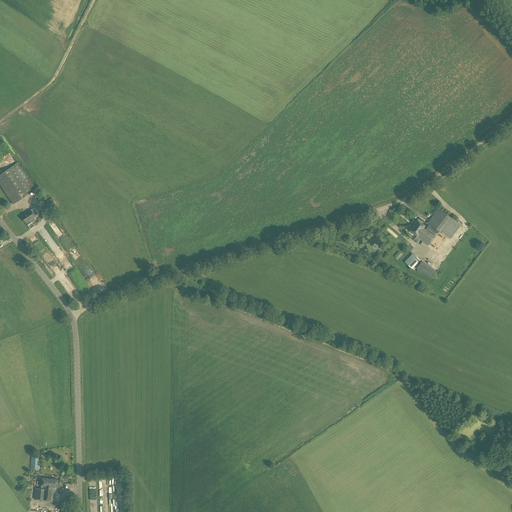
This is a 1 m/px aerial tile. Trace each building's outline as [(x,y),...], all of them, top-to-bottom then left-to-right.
[(0,185),(12,205),(36,188),(18,162),(0,174),(0,185)] [(417,220),(409,230),(417,236),(416,236),(420,239),(428,246),(439,231),(450,239),(461,225),(459,223),(455,220),(438,208),(429,220),(427,222),(425,225),(417,220)] [(32,212),(31,210),(21,216),(26,223),(29,220),(31,223),(35,220),(33,217),(37,215),(34,210),(32,212)] [(398,259),(402,254),(399,251),(394,256),(398,259)] [(405,262),(403,263),(409,269),(410,267),(412,269),(420,260),(413,253),(404,262),(405,262)] [(422,260),(416,268),(431,279),(437,272),(422,260)] [(57,487),(58,479),(42,478),(41,482),(37,481),(37,485),(41,486),(41,489),(35,488),(34,499),(54,502),(55,487),(57,487)]
